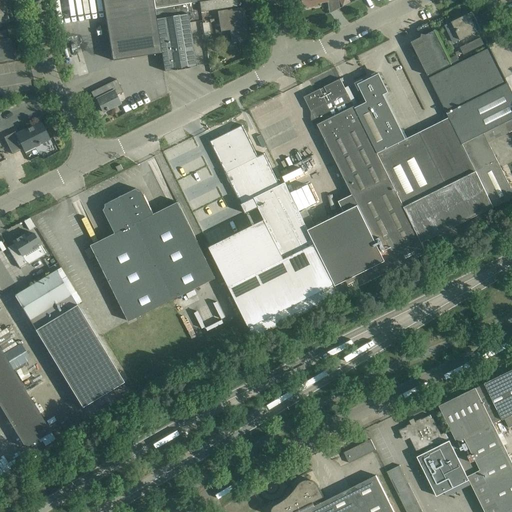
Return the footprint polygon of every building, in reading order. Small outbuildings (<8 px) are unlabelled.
[(5,0),(0,0),(0,23),(9,22),(9,21),(7,21),(4,0),(5,0)] [(69,0),(71,16),(103,13),(101,0),(69,0)] [(102,0),(112,61),(161,53),(160,44),(154,8),(152,0),(102,0)] [(191,2),(181,4),(183,14),(187,13),(189,22),(202,20),(201,12),(243,5),(242,0),(206,0),(198,1),(191,2)] [(183,14),(181,4),(154,8),(160,44),(161,53),(164,71),(196,66),(189,22),(187,13),(183,14)] [(248,40),(243,7),(218,11),(221,31),(230,30),(232,43),(248,40)] [(481,30),(472,12),(452,22),(460,40),(481,30)] [(421,37),(411,42),(428,76),(451,64),(435,30),(426,35),(422,34),(421,37)] [(0,63),(5,62),(14,61),(10,37),(1,39),(0,38),(0,63)] [(429,78),(449,118),(462,144),(484,133),(511,119),(511,91),(490,48),(429,78)] [(378,153),(406,139),(384,95),(388,92),(379,74),(358,84),(367,102),(355,108),(378,153)] [(123,92),(117,79),(91,92),(96,102),(98,101),(103,112),(120,104),(116,96),(123,92)] [(323,261),(341,296),(426,253),(421,243),(378,153),(355,108),(340,79),(304,96),(316,119),(312,120),(315,126),(317,124),(352,194),(339,201),(344,212),(308,230),(323,261)] [(406,139),(378,153),(421,243),(493,207),(462,144),(449,118),(406,139)] [(511,119),(484,133),(488,143),(511,131),(511,119)] [(41,122),(16,134),(15,132),(4,137),(12,154),(23,149),(24,151),(49,139),(41,122)] [(235,234),(209,247),(253,339),(254,338),(323,305),(340,296),(323,261),(308,230),(285,182),(280,185),(264,153),(258,156),(242,125),(210,141),(226,174),(231,171),(233,175),(231,176),(233,186),(232,186),(232,187),(233,187),(246,214),(259,207),(275,242),(247,256),(235,234)] [(511,190),(488,143),(484,133),(462,144),(493,207),(494,208),(511,199),(511,190)] [(144,194),(142,191),(141,191),(140,191),(139,190),(138,190),(136,189),(133,190),(109,202),(106,204),(106,205),(106,206),(105,207),(105,209),(104,210),(105,213),(115,233),(91,245),(129,321),(216,278),(178,202),(154,214),(144,194)] [(30,229),(35,227),(30,218),(25,221),(30,229)] [(14,243),(7,247),(19,268),(26,264),(26,265),(46,254),(40,244),(38,242),(33,233),(26,238),(24,235),(13,242),(14,243)] [(56,270),(30,286),(14,296),(34,330),(76,305),(56,270)] [(123,383),(76,305),(34,330),(35,330),(34,331),(81,408),(123,383)] [(50,432),(0,348),(0,406),(25,448),(50,432)] [(449,441),(469,480),(484,511),(511,511),(511,462),(493,425),(511,415),(511,369),(484,383),(485,384),(476,388),(475,388),(439,406),(451,430),(445,434),(449,441)] [(449,441),(445,434),(441,436),(430,415),(416,422),(414,419),(410,422),(411,424),(399,431),(404,441),(410,438),(419,456),(417,457),(449,441)] [(376,450),(371,439),(344,452),(349,463),(376,450)] [(469,480),(449,441),(417,457),(436,496),(469,480)] [(422,511),(400,465),(387,472),(406,511),(422,511)] [(394,511),(377,476),(320,504),(318,500),(324,497),(319,486),(318,485),(318,484),(317,483),(316,483),(315,481),(314,481),(313,480),(311,480),(310,480),(309,479),(307,479),(306,480),(305,480),(304,480),(303,480),(303,481),(302,481),(301,482),(300,482),(299,483),(299,484),(296,488),(293,492),(290,495),(286,498),(283,500),(279,503),(275,505),(273,507),(272,509),(272,511),(291,511),(296,510),(296,511),(394,511)]
